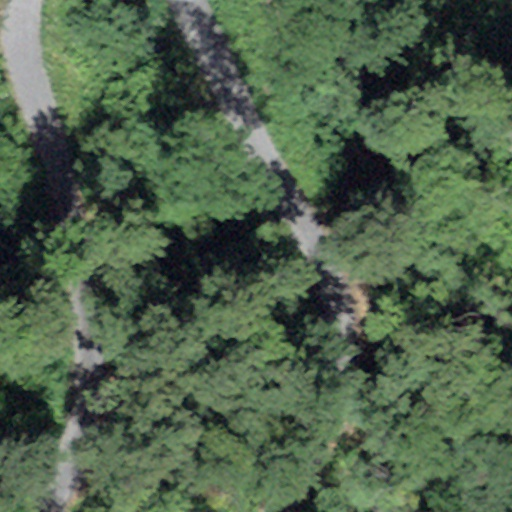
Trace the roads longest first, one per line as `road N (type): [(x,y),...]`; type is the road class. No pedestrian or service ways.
road 1 (unclassified): [(289,511),(331,430),(350,363),(341,286),(295,194),(216,84),(184,0)]
road 2 (unclassified): [(35,0),(32,33),(80,265),(88,368),(83,429),(46,511)]
